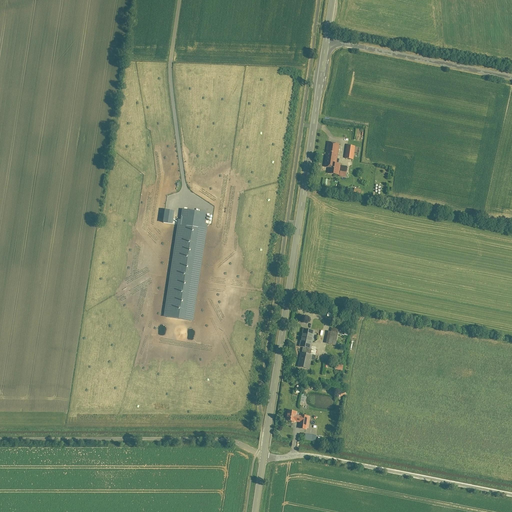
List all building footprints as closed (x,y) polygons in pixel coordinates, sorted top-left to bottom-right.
[(324,167),(328,168),(328,173),(339,175),(340,165),(340,164),(336,164),(339,144),(327,142),(324,167)] [(355,146),(346,145),(345,159),(353,160),(355,146)] [(165,210),(164,223),(177,224),(177,214),(174,214),(174,211),(165,210)] [(167,308),(166,317),(176,318),(177,309),(167,308)] [(312,331),(303,329),(300,346),(309,348),(312,331)] [(337,333),(328,331),(326,343),(335,344),(337,333)] [(313,355),(301,353),(299,367),(309,369),(311,360),(312,360),(313,355)] [(296,412),(287,411),(286,414),(285,414),(284,418),(285,418),(285,421),(295,422),(295,421),(296,415),(296,412)] [(298,428),(305,429),(306,428),(308,428),(309,417),(300,416),(299,422),(298,428)]
